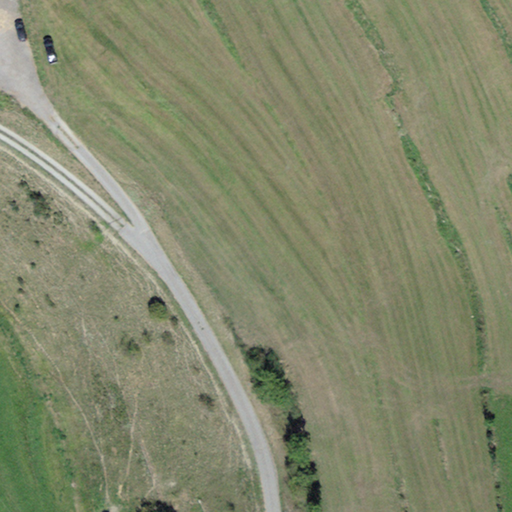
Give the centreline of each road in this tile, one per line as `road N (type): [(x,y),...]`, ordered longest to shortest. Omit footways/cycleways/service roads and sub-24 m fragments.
road 1 (track): [(0,58),(133,209),(145,242),(0,131)]
road 2 (unclassified): [(275,511),(248,411),(145,242)]
